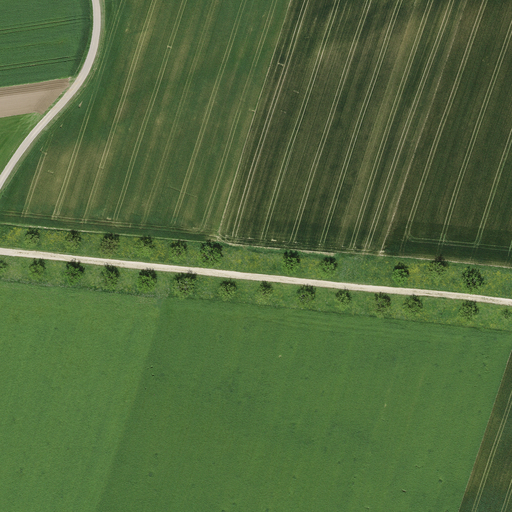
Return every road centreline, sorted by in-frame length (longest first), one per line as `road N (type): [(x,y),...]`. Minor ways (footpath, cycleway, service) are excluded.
road 1 (track): [(511,303),(0,250)]
road 2 (track): [(95,0),(97,27),(83,74),(0,181)]
